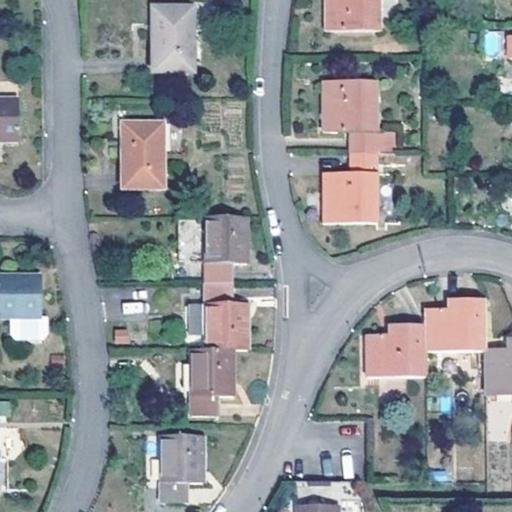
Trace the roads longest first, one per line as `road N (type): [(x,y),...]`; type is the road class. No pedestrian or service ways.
road 1 (residential): [(335,317),(278,214),(266,81),(274,0)]
road 2 (residential): [(63,511),(87,438),(90,387),(68,213)]
road 3 (residential): [(335,317),(242,511)]
road 4 (residential): [(68,213),(56,0)]
road 5 (residential): [(511,264),(415,264),(385,276),(335,317)]
